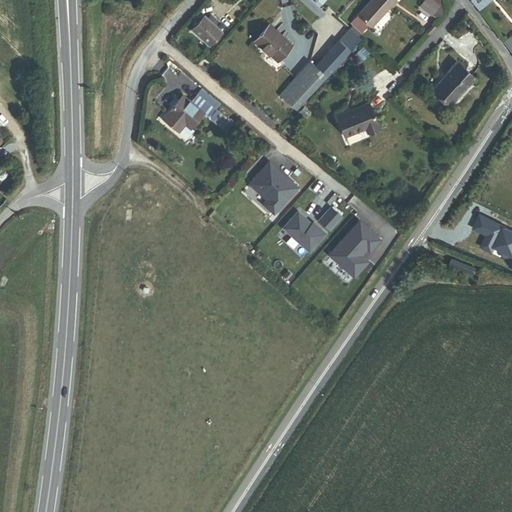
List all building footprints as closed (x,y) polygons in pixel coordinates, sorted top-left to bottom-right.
[(390,6),(394,0),(371,0),(358,15),(351,24),(362,34),(369,26),(371,27),(390,6)] [(439,6),(430,0),(424,0),(420,6),(432,15),(439,6)] [(469,0),(477,9),(482,5),(483,7),(491,0),(490,0),(469,0)] [(210,47),(223,32),(216,26),(219,22),(212,15),(208,19),(204,15),(191,30),(210,47)] [(277,62),(291,45),(269,25),(255,42),(277,62)] [(350,40),(355,45),(361,39),(355,34),(350,40)] [(511,34),(503,43),(511,53),(511,34)] [(316,67),(327,77),(355,45),(350,40),(344,35),(316,67)] [(280,95),(297,111),(327,77),(316,67),(310,61),(280,95)] [(434,88),(450,103),(474,78),(457,63),(434,88)] [(210,117),(216,110),(197,94),(190,102),(182,96),(169,110),(191,129),(204,114),(209,118),(210,117)] [(367,132),(378,127),(368,104),(337,117),(346,136),(365,128),(367,132)] [(210,117),(214,120),(220,114),(216,110),(210,117)] [(289,161),(281,154),(278,158),(286,165),(289,161)] [(269,184),(285,167),(278,161),(256,185),(277,205),(284,198),(269,184)] [(276,222),(309,250),(341,216),(309,191),(276,222)] [(358,222),(328,252),(354,274),(364,260),(357,257),(364,249),(371,253),(379,239),(358,222)] [(451,261),(449,267),(472,277),(475,271),(451,261)]
